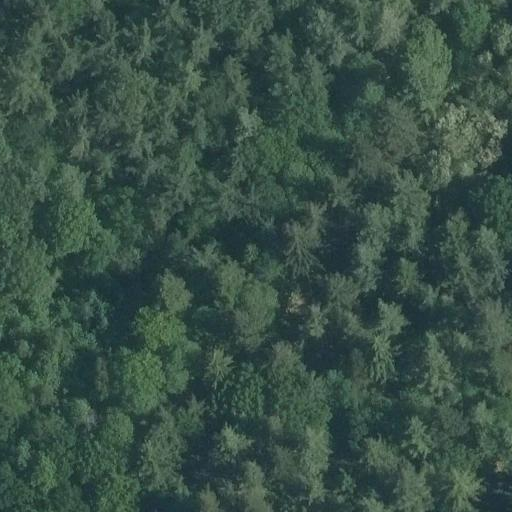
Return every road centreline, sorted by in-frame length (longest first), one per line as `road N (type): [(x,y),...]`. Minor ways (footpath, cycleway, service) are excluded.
road 1 (track): [(511,31),(287,351)]
road 2 (track): [(266,322),(219,244),(174,142),(145,0)]
road 3 (track): [(295,357),(511,508)]
road 4 (track): [(287,351),(174,511)]
